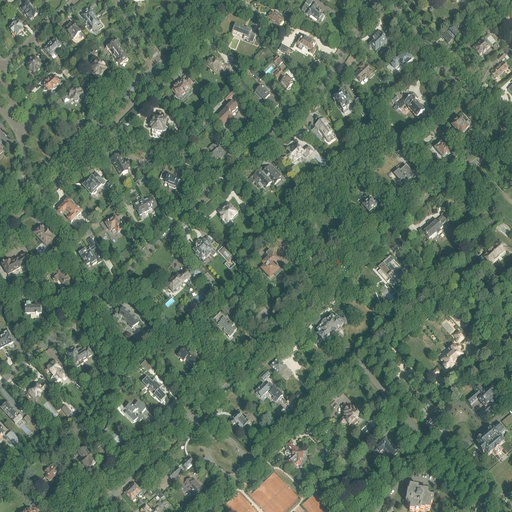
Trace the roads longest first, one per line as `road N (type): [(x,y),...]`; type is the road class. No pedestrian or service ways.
road 1 (residential): [(0,383),(319,92),(376,0)]
road 2 (residential): [(113,492),(389,223)]
road 3 (residential): [(483,511),(359,364)]
road 4 (residential): [(508,138),(386,0)]
road 5 (residential): [(389,223),(508,138)]
road 6 (residential): [(252,462),(359,364)]
